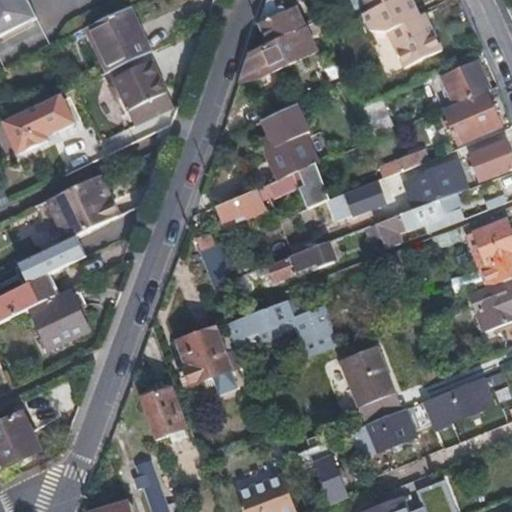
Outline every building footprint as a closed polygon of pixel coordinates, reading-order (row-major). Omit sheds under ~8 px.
[(0,0),(0,32),(38,15),(30,0),(0,0)] [(289,0),(269,0),(260,29),(267,45),(309,26),(308,24),(302,26),(289,0)] [(422,14),(415,0),(391,0),(371,9),(365,13),(373,29),(391,30),(403,55),(440,38),(428,11),(422,14)] [(367,0),(371,9),(391,0),(367,0)] [(150,50),(128,5),(87,25),(109,70),(150,50)] [(267,45),(249,53),(232,103),(318,63),(307,36),(312,33),(309,26),(267,45)] [(444,47),(440,38),(403,55),(408,66),(444,47)] [(486,92),(491,89),(477,59),(442,76),(454,105),(486,92)] [(169,103),(151,61),(132,69),(130,66),(115,73),(122,89),(137,120),(169,103)] [(122,89),(115,73),(107,77),(115,92),(122,89)] [(499,125),(486,92),(454,105),(446,108),(460,140),(499,125)] [(58,94),(3,121),(19,153),(47,139),(46,136),(72,124),(58,94)] [(311,99),(297,105),(300,113),(314,106),(311,99)] [(297,105),(262,122),(268,135),(256,140),(274,182),(280,179),(285,177),(302,170),(318,163),(303,133),(308,131),(300,113),(297,105)] [(511,167),(511,160),(505,140),(471,152),(481,179),(511,167)] [(384,178),(420,163),(415,152),(379,165),(384,178)] [(466,185),(456,160),(417,176),(426,201),(466,185)] [(332,199),(318,163),(302,170),(307,181),(316,205),(332,199)] [(307,181),(302,170),(285,177),(289,188),(307,181)] [(119,216),(99,174),(75,186),(79,198),(77,199),(91,229),(119,216)] [(280,179),(274,182),(271,183),(273,189),(283,185),(280,179)] [(384,202),(377,184),(348,196),(354,214),(384,202)] [(79,198),(75,186),(37,203),(57,245),(74,237),(91,229),(77,199),(79,198)] [(258,189),(220,205),(227,221),(247,212),(249,215),(266,209),(258,189)] [(455,194),(449,196),(454,210),(460,208),(455,194)] [(441,199),(446,213),(454,210),(449,196),(441,199)] [(385,250),(401,244),(397,233),(423,223),(446,213),(441,199),(376,224),(381,237),(383,242),(385,250)] [(446,213),(423,223),(427,234),(458,221),(464,219),(460,208),(454,210),(446,213)] [(505,279),(511,276),(511,235),(507,223),(475,235),(493,284),(505,279)] [(376,224),(365,229),(370,242),(381,237),(376,224)] [(210,234),(197,239),(201,251),(215,245),(210,234)] [(7,269),(17,290),(49,275),(84,258),(74,237),(57,245),(7,269)] [(325,244),(260,269),(262,276),(275,272),(278,277),(316,263),(318,267),(331,262),(325,244)] [(0,323),(3,322),(58,295),(49,275),(17,290),(0,298),(0,323)] [(231,280),(215,287),(221,305),(238,298),(231,280)] [(477,313),(509,300),(502,284),(470,295),(477,313)] [(89,330),(73,293),(31,313),(49,350),(89,330)] [(229,324),(237,348),(261,340),(262,342),(281,335),(280,332),(296,326),(300,336),(295,337),(303,357),(333,345),(326,326),(328,325),(322,308),(314,311),(309,312),(307,306),(312,304),(308,293),(229,324)] [(399,320),(411,315),(405,299),(394,304),(399,320)] [(511,320),(511,308),(509,300),(477,313),(484,332),(511,320)] [(238,387),(216,329),(179,343),(187,367),(181,370),(188,388),(213,378),(218,394),(238,387)] [(343,359),(345,365),(383,350),(381,344),(343,359)] [(383,350),(345,365),(366,422),(405,407),(394,376),(390,376),(386,364),(388,364),(383,350)] [(243,364),(248,378),(259,374),(253,360),(243,364)] [(493,406),(482,377),(425,399),(436,428),(493,406)] [(170,390),(142,400),(156,439),(184,429),(170,390)] [(430,421),(422,400),(409,405),(417,426),(430,421)] [(417,434),(405,407),(366,422),(378,450),(417,434)] [(0,468),(41,450),(22,410),(0,420),(0,468)] [(365,433),(361,424),(350,428),(354,438),(365,433)] [(288,438),(272,443),(275,450),(278,457),(293,451),(288,438)] [(325,438),(293,451),(300,466),(315,462),(330,500),(348,493),(325,438)] [(168,471),(162,456),(136,467),(139,477),(135,478),(138,489),(143,488),(152,511),(175,511),(172,503),(166,504),(156,476),(168,471)] [(244,511),(297,511),(298,511),(285,475),(238,493),(244,511)] [(409,511),(403,495),(358,511),(409,511)]
